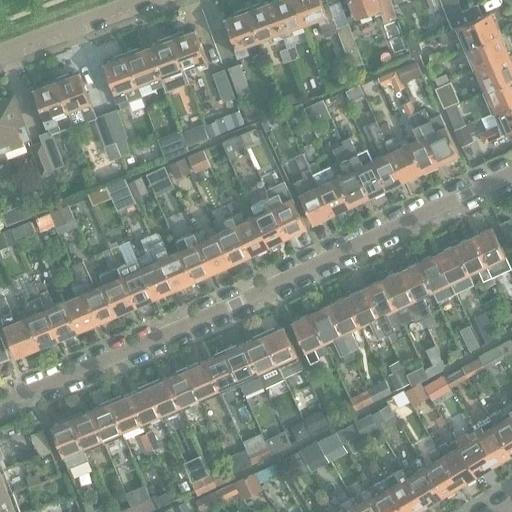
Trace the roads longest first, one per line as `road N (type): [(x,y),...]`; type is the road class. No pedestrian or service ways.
road 1 (residential): [(0,404),(511,177)]
road 2 (residential): [(0,58),(155,0)]
